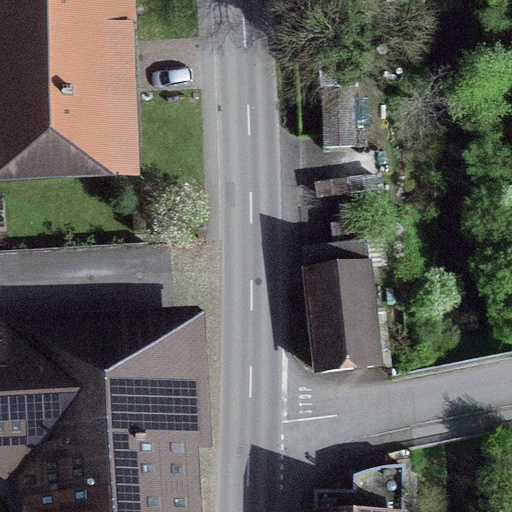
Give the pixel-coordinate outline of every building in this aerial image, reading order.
[(0,0),(0,165),(109,161),(102,0),(0,0)] [(349,93),(320,94),(321,151),(351,150),(349,93)] [(363,270),(305,277),(316,376),(374,370),(363,270)] [(0,335),(0,475),(36,473),(38,511),(181,511),(171,326),(0,335)] [(400,511),(402,471),(376,473),(351,481),(350,497),(311,496),(310,511),(400,511)]
